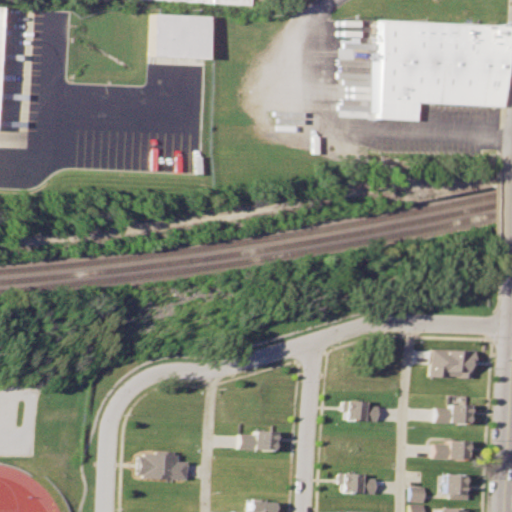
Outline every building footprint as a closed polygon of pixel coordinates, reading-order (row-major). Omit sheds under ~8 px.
[(143,54),(145,11),(203,14),(201,57),(143,54)] [(369,117),(413,118),(414,100),(502,104),(505,27),(375,22),(373,59),(367,59),(365,99),(370,102),(369,117)] [(466,349),(423,348),(422,376),(466,377),(466,349)] [(331,397),(356,398),(356,404),(368,404),(368,420),(334,418),(334,409),(330,410),(331,397)] [(428,406),(442,407),(443,402),(467,403),(466,415),(462,415),(462,424),(427,422),(428,406)] [(227,433),(242,434),(243,428),(266,430),(265,441),(261,441),(260,449),(226,447),(227,433)] [(427,442),(441,443),(441,438),(464,439),(463,460),(426,457),(427,442)] [(135,450),(168,452),(167,460),(178,460),(177,479),(135,478),(135,473),(130,472),(130,454),(135,455),(135,450)] [(327,470),(352,471),(352,477),(366,477),(365,492),(330,490),(330,483),(326,483),(327,470)] [(439,472),(458,472),(457,480),(464,480),(463,498),(443,498),(443,491),(438,491),(439,472)] [(403,484),(417,485),(416,501),(402,500),(403,484)] [(234,497),(261,499),(260,511),(220,511),(221,509),(234,509),(234,497)] [(402,511),(402,503),(416,503),(416,511),(402,511)]
